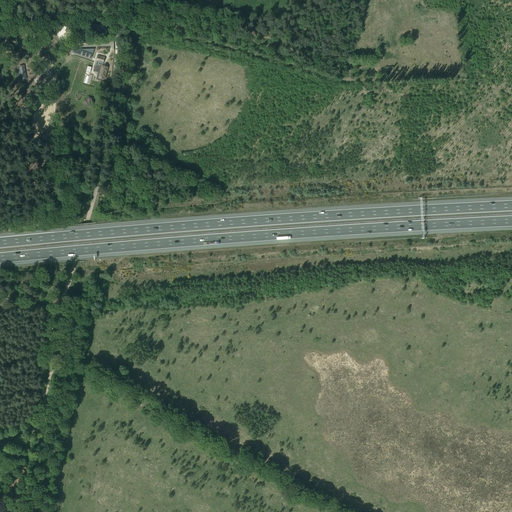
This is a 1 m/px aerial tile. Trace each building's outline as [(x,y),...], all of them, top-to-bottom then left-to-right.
[(449,24),(414,26),(414,34),(441,32),(441,36),(417,37),(418,45),(451,42),(449,24)] [(444,61),(453,61),(452,44),(444,44),(444,61)] [(415,49),(416,59),(442,59),(441,52),(434,52),(433,48),(415,49)] [(78,50),(78,53),(91,58),(93,49),(78,50)] [(69,60),(69,52),(59,52),(59,60),(69,60)] [(384,54),(385,68),(394,67),(393,54),(384,54)] [(98,73),(97,80),(103,81),(104,79),(105,79),(108,67),(102,66),(102,63),(103,63),(104,57),(97,56),(96,62),(96,65),(95,64),(94,72),(98,73)]
